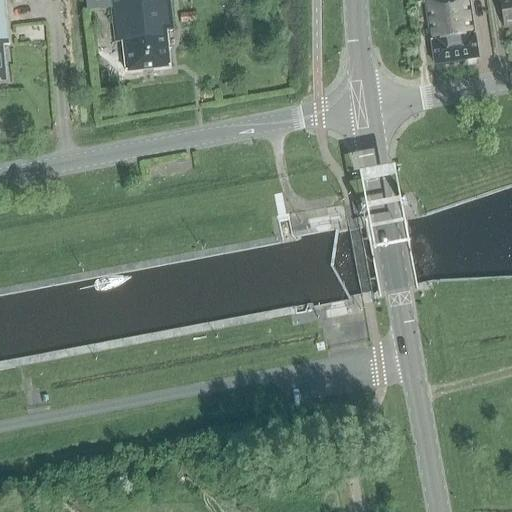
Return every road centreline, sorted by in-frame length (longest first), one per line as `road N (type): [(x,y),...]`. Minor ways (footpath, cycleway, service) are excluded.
road 1 (primary): [(436,511),(363,108)]
road 2 (tertiary): [(0,177),(363,108)]
road 3 (tertiary): [(363,108),(511,81)]
